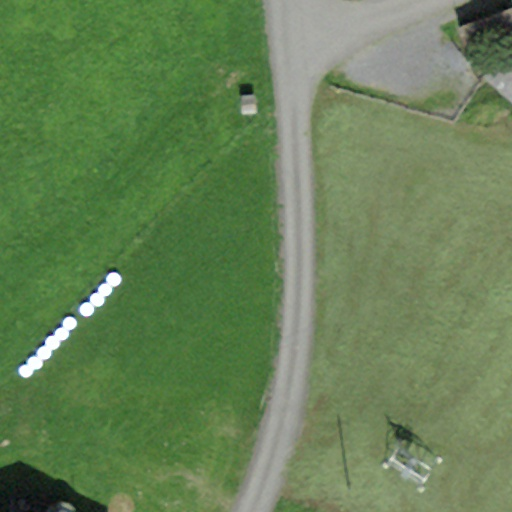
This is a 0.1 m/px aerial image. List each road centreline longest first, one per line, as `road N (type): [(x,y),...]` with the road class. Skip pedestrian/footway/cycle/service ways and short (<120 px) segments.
road 1 (unclassified): [(250,511),(272,460),(293,347),(290,46)]
road 2 (unclassified): [(436,0),(290,46)]
